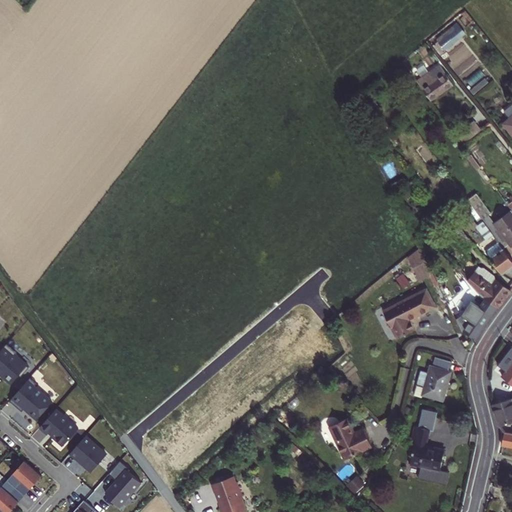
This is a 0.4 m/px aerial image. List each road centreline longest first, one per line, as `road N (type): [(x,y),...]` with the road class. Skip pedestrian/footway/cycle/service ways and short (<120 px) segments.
road 1 (residential): [(473,511),(489,441),(476,367),(498,326)]
road 2 (residential): [(0,425),(66,483),(41,511)]
